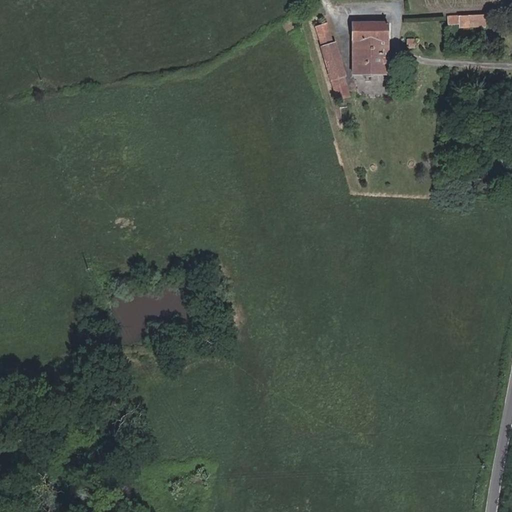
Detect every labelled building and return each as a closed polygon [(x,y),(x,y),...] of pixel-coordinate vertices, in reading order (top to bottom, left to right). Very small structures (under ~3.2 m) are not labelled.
[(487,17),(476,18),(476,29),(487,29),(487,17)] [(449,30),(476,29),(476,18),(450,19),(449,30)] [(389,25),(355,24),(354,73),(378,74),(378,83),(389,83),(389,25)] [(314,40),(317,48),(333,44),(328,25),(312,30),(314,40)] [(317,48),(327,83),(343,78),(333,44),(317,48)] [(333,103),(349,97),(343,78),(327,83),(333,103)] [(205,491),(206,480),(147,481),(148,506),(152,506),(169,506),(168,492),(205,491)]
